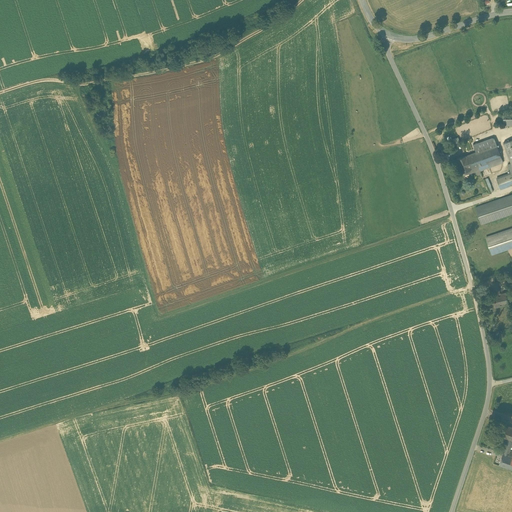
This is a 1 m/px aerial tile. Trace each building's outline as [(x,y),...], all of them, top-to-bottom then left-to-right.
[(458,137),(452,140),(454,147),(461,144),(458,137)] [(483,141),(486,149),(496,145),(493,138),(483,141)] [(481,151),(478,143),(478,142),(473,144),(476,152),(481,151)] [(481,165),(502,157),(497,145),(496,145),(486,149),(481,151),(476,152),(481,165)] [(478,166),(481,165),(476,152),(467,156),(466,155),(458,159),(463,172),(471,169),(471,168),(478,166)] [(502,157),(481,165),(478,166),(480,170),(480,171),(504,162),(502,157)] [(471,169),(463,172),(465,175),(480,170),(478,166),(471,168),(471,169)] [(501,189),(511,184),(511,174),(511,173),(497,178),(501,189)] [(511,213),(511,195),(476,208),(481,224),(511,213)] [(511,229),(486,238),(492,254),(511,247),(511,229)] [(492,283),(494,295),(500,293),(498,282),(492,283)] [(489,309),(508,305),(506,292),(500,293),(494,295),(487,296),(489,309)] [(511,426),(502,423),(498,435),(508,438),(511,426)] [(511,443),(511,439),(508,438),(503,453),(508,454),(510,450),(511,443)] [(511,455),(508,454),(503,453),(499,465),(511,468),(511,455)]
